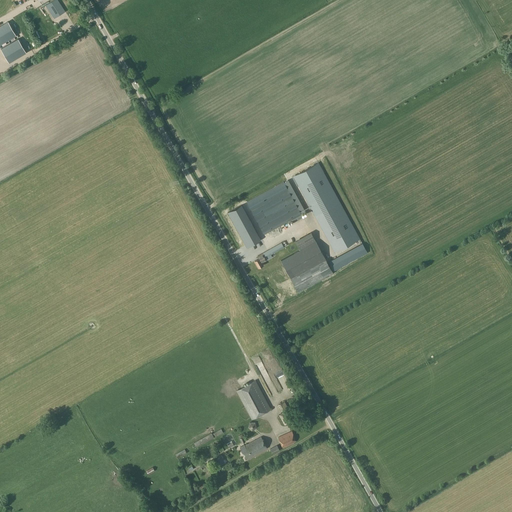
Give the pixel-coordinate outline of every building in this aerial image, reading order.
[(53,0),(49,3),(52,7),(47,10),(47,11),(46,12),(51,20),(64,12),(59,3),(56,0),(53,0)] [(0,44),(16,35),(8,21),(0,26),(0,44)] [(26,52),(18,39),(1,49),(9,63),(26,52)] [(318,163),(293,176),(324,233),(348,218),(318,163)] [(264,235),(301,214),(284,181),(246,202),(264,235)] [(260,240),(240,205),(227,212),(246,247),(260,240)] [(294,242),(304,237),(302,234),(292,240),(294,242)] [(316,241),(300,249),(281,260),(290,277),(325,258),(316,241)] [(262,263),(266,260),(265,258),(284,247),(281,242),(262,253),(262,254),(258,256),(259,258),(254,261),(258,267),(263,265),(262,263)] [(270,358),(267,359),(270,366),(276,363),(272,355),(269,356),(270,358)] [(236,391),(252,419),(271,409),(255,380),(236,391)] [(285,402),(278,405),(282,413),(279,414),(279,415),(278,415),(284,425),(290,422),(285,412),(289,409),(285,402)] [(256,427),(255,422),(249,422),(248,427),(252,431),(256,427)] [(221,429),(212,434),(211,433),(194,443),(197,448),(223,433),(221,429)] [(283,448),(296,442),(292,431),(278,437),(283,448)] [(249,448),(253,456),(267,448),(261,437),(249,443),(251,447),(249,448)] [(253,456),(249,448),(251,447),(249,443),(245,445),(240,447),(247,459),(253,456)] [(277,445),(270,449),(273,454),(280,450),(277,445)] [(177,458),(187,453),(185,449),(176,454),(177,458)] [(220,455),(214,458),(218,466),(224,463),(220,455)]
